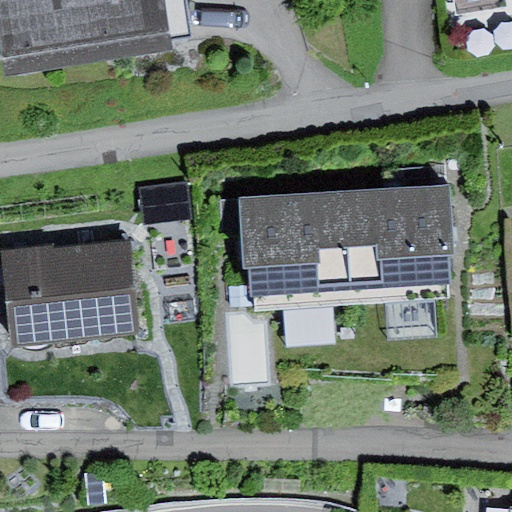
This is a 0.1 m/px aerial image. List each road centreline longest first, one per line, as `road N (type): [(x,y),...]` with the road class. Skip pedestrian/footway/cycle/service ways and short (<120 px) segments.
road 1 (residential): [(0,156),(511,80)]
road 2 (residential): [(511,460),(0,441)]
